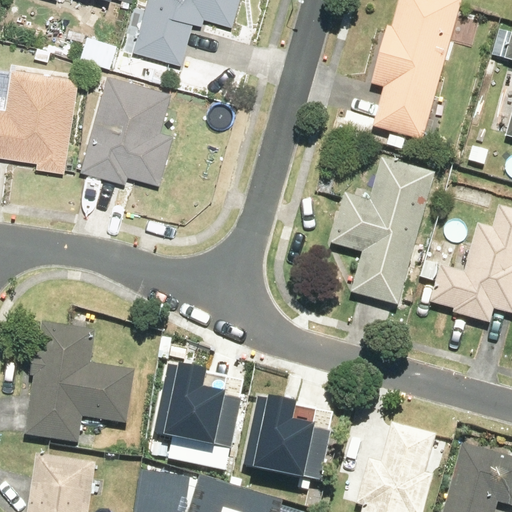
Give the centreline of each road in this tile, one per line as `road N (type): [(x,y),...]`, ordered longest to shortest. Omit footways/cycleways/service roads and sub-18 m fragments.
road 1 (residential): [(321,0),(227,315)]
road 2 (residential): [(511,402),(227,315)]
road 3 (residential): [(227,315),(165,278),(103,255),(0,244)]
